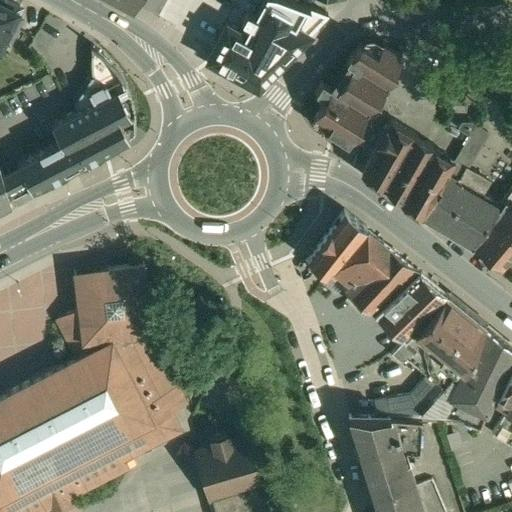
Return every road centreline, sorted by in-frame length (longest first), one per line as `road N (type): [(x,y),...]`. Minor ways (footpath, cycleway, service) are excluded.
road 1 (residential): [(367,511),(296,315),(271,287),(243,230)]
road 2 (tertiary): [(278,177),(343,181),(511,309)]
road 3 (secondary): [(191,121),(176,79),(129,29),(73,0)]
road 4 (secondary): [(0,256),(124,197),(159,189)]
road 5 (residential): [(244,121),(356,12)]
road 6 (residential): [(511,16),(429,23),(356,12)]
